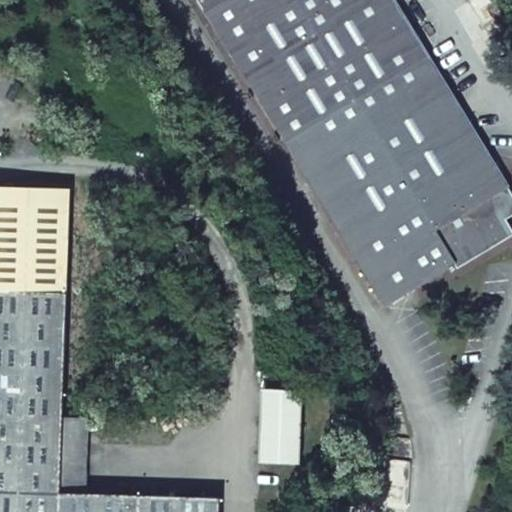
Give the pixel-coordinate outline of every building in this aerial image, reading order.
[(511,190),(504,176),(394,0),(198,0),(367,273),(386,307),(457,264),(459,268),(511,236),(511,229),(506,220),(511,216),(511,190)] [(471,0),(485,22),(498,14),(496,10),(489,0),(471,0)] [(0,511),(220,511),(221,497),(86,493),(60,492),(62,417),(70,194),(0,191),(0,511)] [(301,462),(304,389),(263,388),(260,461),(301,462)] [(86,493),(88,418),(62,417),(60,492),(86,493)]
